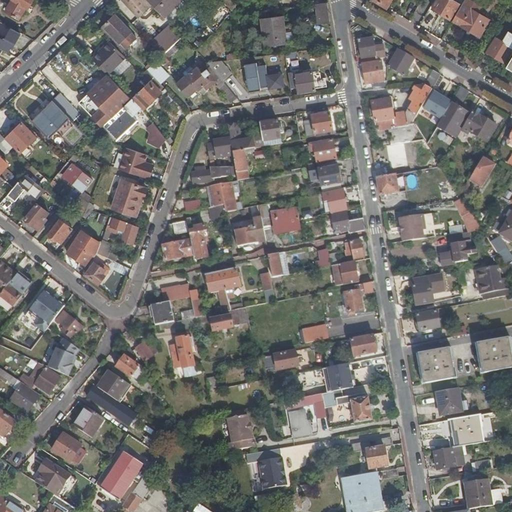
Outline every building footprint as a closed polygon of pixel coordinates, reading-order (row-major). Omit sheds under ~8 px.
[(33,0),(3,0),(10,4),(6,11),(19,19),(26,6),(28,8),(33,0)] [(151,6),(145,0),(120,0),(137,18),(139,16),(141,17),(144,15),(147,12),(147,9),(151,6)] [(179,0),(146,0),(164,18),(165,18),(163,16),(179,0)] [(233,16),(238,1),(236,0),(230,0),(227,10),(231,13),(233,16)] [(255,13),(269,11),(267,0),(260,0),(262,6),(255,7),(255,13)] [(372,0),(387,8),(392,0),(372,0)] [(438,0),(433,10),(450,19),(459,4),(453,1),(453,0),(438,0)] [(470,0),(465,0),(453,20),(460,25),(479,37),(489,20),(478,13),(469,8),(473,1),(470,0)] [(469,8),(478,13),(482,7),(473,1),(469,8)] [(330,22),(327,2),(316,4),(318,24),(330,22)] [(115,15),(103,26),(113,37),(119,43),(120,43),(126,49),(137,39),(131,33),(131,32),(115,15)] [(283,16),(261,18),(264,47),(286,44),(283,16)] [(113,37),(103,26),(100,29),(111,40),(113,37)] [(165,32),(172,39),(178,34),(170,26),(165,32)] [(0,46),(7,51),(10,46),(13,48),(21,33),(11,28),(5,39),(0,36),(0,46)] [(511,32),(510,31),(503,42),(496,37),(487,52),(487,53),(486,55),(493,60),(495,57),(504,63),(511,49),(511,32)] [(160,51),(163,55),(165,53),(171,47),(177,42),(181,38),(178,34),(172,39),(160,51)] [(180,45),(186,40),(183,36),(181,38),(177,42),(180,45)] [(376,57),(374,44),(373,38),(358,41),(361,56),(362,59),(376,57)] [(91,58),(107,75),(112,70),(117,75),(120,74),(131,63),(109,41),(91,58)] [(171,47),(175,51),(181,46),(180,45),(177,42),(171,47)] [(392,60),(396,54),(385,49),(384,43),(374,44),(376,57),(377,60),(386,58),(392,59),(392,60)] [(165,53),(169,57),(175,51),(171,47),(165,53)] [(414,60),(398,50),(396,54),(392,60),(388,67),(404,77),(414,60)] [(163,55),(162,56),(167,62),(171,59),(169,57),(165,53),(163,55)] [(231,75),(223,64),(220,61),(207,62),(210,66),(221,80),(223,82),(231,75)] [(386,89),(386,82),(384,82),(381,61),(362,64),(366,85),(373,84),(374,90),(386,89)] [(154,77),(160,83),(168,76),(155,62),(147,70),(154,77)] [(257,66),(257,63),(245,64),(248,93),(261,91),(260,87),(257,66)] [(266,65),(257,66),(260,87),(269,86),(267,75),(266,65)] [(214,82),(216,84),(221,80),(210,66),(206,69),(216,81),(214,82)] [(197,89),(198,91),(204,86),(206,89),(214,82),(216,81),(206,69),(204,72),(201,68),(199,70),(197,67),(193,71),(191,68),(184,74),(197,89)] [(147,83),(150,80),(154,77),(147,70),(142,75),(140,76),(147,83)] [(441,75),(433,71),(424,85),(432,90),(441,75)] [(194,91),(197,89),(184,74),(183,73),(182,72),(173,80),(188,97),(190,95),(192,98),(197,94),(194,91)] [(295,72),(288,73),(291,88),(297,87),(298,93),(316,91),(315,89),(322,88),(320,73),(313,75),(313,72),(296,75),(295,72)] [(283,73),(267,75),(269,86),(269,89),(285,87),(283,73)] [(78,103),(102,127),(103,126),(131,99),(107,75),(78,103)] [(161,92),(165,89),(160,83),(154,77),(150,80),(161,92)] [(141,107),(143,109),(148,104),(149,104),(161,92),(150,80),(147,83),(133,98),(141,107)] [(230,102),(236,97),(223,82),(221,80),(216,84),(215,85),(230,102)] [(461,87),(453,83),(449,90),(456,95),(461,87)] [(432,90),(424,85),(418,86),(410,99),(413,101),(406,113),(395,114),(395,119),(393,119),(390,99),(371,102),(376,131),(388,129),(391,145),(410,142),(417,131),(417,130),(412,122),(429,95),(432,90)] [(461,87),(456,95),(454,99),(462,103),(469,92),(461,87)] [(72,122),(80,114),(60,93),(32,121),(49,138),(57,131),(72,147),(84,134),(72,122)] [(436,100),(429,95),(412,122),(417,130),(428,111),(432,114),(434,112),(443,117),(448,109),(435,102),(436,100)] [(133,115),(141,107),(133,98),(131,99),(103,126),(117,140),(138,120),(133,115)] [(451,103),(448,109),(443,117),(437,127),(455,138),(460,129),(456,127),(460,121),(462,121),(467,113),(451,103)] [(496,126),(472,112),(461,130),(469,135),(470,133),(487,142),(496,126)] [(304,121),(307,139),(315,138),(314,134),(333,131),(330,113),(311,116),(311,120),(304,121)] [(278,120),(260,123),(260,126),(262,134),(264,146),(270,145),(269,140),(281,138),(278,120)] [(160,147),(165,138),(153,122),(147,127),(150,133),(149,142),(160,147)] [(22,123),(6,138),(20,152),(36,137),(22,123)] [(228,125),(228,126),(231,138),(233,152),(244,150),(255,148),(264,146),(262,134),(256,135),(255,135),(252,138),(241,140),(238,123),(228,125)] [(101,135),(97,131),(88,140),(92,144),(101,135)] [(216,146),(209,147),(213,166),(214,167),(222,166),(219,156),(233,154),(233,152),(231,138),(215,140),(216,146)] [(5,139),(0,143),(0,145),(5,151),(11,145),(5,139)] [(336,160),(333,140),(313,143),(317,164),(336,160)] [(420,140),(410,142),(413,161),(424,159),(420,140)] [(126,147),(124,154),(119,169),(139,176),(149,179),(152,170),(149,169),(151,164),(145,162),(147,155),(126,147)] [(237,175),(238,180),(244,179),(248,178),(244,150),(233,152),(233,154),(236,167),(237,175)] [(79,155),(74,153),(69,160),(70,161),(73,163),(79,155)] [(495,165),(483,158),(470,180),(482,188),(495,165)] [(73,163),(70,161),(61,173),(65,176),(73,166),(74,165),(73,163)] [(73,166),(65,176),(64,177),(82,191),(92,179),(78,168),(77,169),(73,166)] [(222,166),(214,167),(212,167),(212,171),(205,171),(204,166),(196,167),(196,172),(192,173),(193,183),(213,181),(213,178),(237,175),(236,167),(222,166)] [(323,192),(332,190),(331,185),(341,183),(337,166),(319,170),(322,187),(323,192)] [(319,170),(312,171),(315,188),(322,187),(319,170)] [(38,198),(46,188),(50,182),(44,177),(38,185),(26,175),(20,183),(18,182),(13,187),(7,195),(15,200),(25,187),(38,198)] [(395,175),(377,178),(380,196),(398,193),(395,175)] [(112,208),(133,216),(140,197),(143,198),(146,188),(122,180),(112,208)] [(224,205),(225,212),(235,210),(234,207),(235,206),(233,193),(240,191),(238,183),(238,180),(224,183),(212,185),(215,206),(224,205)] [(207,186),(210,207),(215,206),(212,185),(207,186)] [(453,200),(462,199),(453,186),(447,188),(453,200)] [(331,214),(347,211),(343,190),(323,194),(325,202),(329,202),(331,214)] [(86,206),(93,198),(85,192),(78,200),(86,206)] [(140,197),(133,216),(137,217),(143,198),(140,197)] [(191,208),(204,206),(203,199),(190,202),(191,208)] [(84,216),(87,209),(76,201),(71,207),(84,216)] [(49,212),(37,203),(25,218),(37,228),(49,212)] [(95,207),(89,203),(87,209),(84,216),(84,217),(86,218),(92,210),(95,207)] [(271,233),(266,204),(259,206),(262,218),(265,235),(271,233)] [(211,221),(224,219),(223,213),(225,212),(224,205),(215,206),(210,207),(209,207),(211,221)] [(300,220),(297,208),(291,209),(283,210),(284,217),(274,218),(277,233),(301,228),(300,220)] [(348,217),(347,211),(331,214),(335,233),(350,231),(350,234),(365,230),(363,219),(352,221),(351,216),(348,217)] [(98,221),(105,224),(108,217),(100,215),(100,214),(99,214),(97,220),(98,220),(98,221)] [(511,214),(500,233),(511,240),(511,214)] [(400,218),(403,242),(425,239),(423,230),(426,230),(424,215),(400,218)] [(133,243),(139,227),(110,216),(102,240),(106,242),(110,231),(123,236),(122,240),(133,243)] [(238,246),(267,241),(265,235),(262,218),(255,219),(256,227),(250,228),(248,222),(240,223),(242,229),(236,230),(238,246)] [(72,228),(60,219),(48,234),(56,240),(57,239),(61,242),(72,228)] [(194,255),(195,257),(196,256),(197,259),(208,257),(204,237),(207,236),(205,225),(196,227),(195,221),(191,222),(190,219),(187,220),(189,231),(191,239),(194,255)] [(187,220),(174,223),(176,233),(189,231),(187,220)] [(486,236),(497,254),(504,249),(493,232),(486,236)] [(92,257),(94,258),(97,253),(101,243),(94,240),(82,233),(67,252),(86,265),(92,257)] [(194,255),(191,239),(184,240),(181,241),(163,245),(166,260),(194,255)] [(103,256),(115,261),(119,251),(112,249),(114,244),(106,242),(102,240),(101,243),(97,253),(103,256)] [(361,240),(346,243),(347,249),(346,250),(347,256),(353,255),(354,259),(364,257),(361,240)] [(466,248),(466,242),(453,243),(454,263),(468,262),(467,255),(472,255),(471,248),(466,248)] [(330,255),(328,248),(320,250),(321,260),(317,261),(318,268),(332,266),(330,255)] [(497,254),(501,260),(504,264),(511,260),(504,249),(497,254)] [(290,274),(285,252),(280,253),(285,275),(290,274)] [(94,258),(92,259),(95,261),(85,273),(98,284),(105,275),(102,273),(105,269),(98,263),(103,256),(97,253),(94,258)] [(280,253),(269,256),(273,278),(285,275),(280,253)] [(338,253),(330,255),(332,266),(333,266),(340,264),(338,253)] [(5,264),(0,260),(0,295),(15,276),(4,266),(5,264)] [(359,282),(355,262),(340,264),(333,266),(337,286),(359,282)] [(17,274),(5,264),(4,266),(15,276),(17,274)] [(482,294),(484,300),(509,296),(505,278),(500,279),(497,265),(478,269),(480,283),(478,283),(480,294),(482,294)] [(238,269),(222,272),(226,289),(233,287),(241,285),(238,269)] [(33,281),(19,271),(17,274),(15,276),(0,295),(14,306),(33,281)] [(226,289),(222,272),(207,275),(210,292),(220,290),(221,295),(222,295),(224,303),(225,303),(226,311),(230,310),(231,310),(228,297),(226,289)] [(273,289),(270,273),(262,274),(265,290),(273,289)] [(411,280),(416,306),(434,303),(432,295),(435,295),(434,293),(443,291),(440,275),(411,280)] [(174,298),(170,278),(153,281),(157,302),(174,298)] [(372,283),(356,286),(357,290),(345,293),(348,312),(349,312),(349,315),(353,314),(352,312),(363,310),(361,294),(360,291),(365,291),(365,294),(373,292),(372,283)] [(233,287),(226,289),(228,297),(234,296),(233,287)] [(51,324),(66,304),(46,288),(35,303),(47,312),(43,318),(51,324)] [(190,292),(191,297),(194,310),(194,315),(202,313),(197,291),(190,292)] [(154,317),(155,325),(160,324),(174,321),(170,301),(151,305),(151,306),(154,317)] [(249,322),(246,307),(231,310),(230,310),(231,315),(220,317),(211,319),(213,331),(234,327),(233,325),(249,322)] [(181,312),(182,320),(193,318),(195,317),(194,315),(194,310),(181,312)] [(64,311),(61,316),(65,320),(61,324),(71,331),(72,330),(77,334),(83,327),(64,311)] [(437,311),(417,314),(420,331),(440,328),(437,311)] [(193,318),(194,322),(211,319),(210,314),(195,317),(193,318)] [(174,321),(160,324),(161,328),(173,326),(173,327),(194,323),(194,322),(193,318),(182,320),(174,321)] [(449,329),(451,337),(466,334),(464,326),(449,329)] [(311,341),(326,338),(325,332),(310,334),(311,341)] [(351,340),(352,342),(355,355),(355,357),(376,353),(373,335),(351,340)] [(189,336),(178,339),(179,345),(171,346),(175,368),(183,367),(183,368),(195,366),(189,336)] [(511,344),(511,337),(476,343),(481,373),(511,367),(511,344)] [(64,339),(64,340),(57,348),(48,367),(63,374),(67,375),(72,366),(70,365),(74,356),(79,350),(64,339)] [(153,355),(148,347),(145,342),(136,348),(145,361),(154,355),(153,355)] [(154,343),(148,347),(153,355),(160,351),(154,343)] [(136,357),(130,348),(117,367),(143,385),(149,376),(143,367),(134,361),(136,357)] [(457,378),(452,348),(417,354),(422,383),(457,378)] [(299,365),(296,350),(274,354),(277,370),(299,365)] [(47,366),(40,363),(33,374),(33,373),(30,377),(24,373),(19,381),(23,383),(32,389),(35,385),(50,394),(61,378),(61,377),(46,368),(47,366)] [(348,363),(329,367),(321,369),(326,393),(348,389),(353,387),(348,363)] [(48,367),(47,366),(46,368),(61,377),(63,374),(48,367)] [(19,380),(0,367),(0,374),(15,384),(19,380)] [(193,374),(192,368),(178,370),(179,376),(193,374)] [(130,384),(109,369),(98,387),(106,393),(118,401),(130,384)] [(210,391),(217,389),(215,377),(207,378),(210,391)] [(22,384),(20,388),(11,401),(28,412),(39,395),(22,384)] [(462,411),(459,388),(437,392),(440,415),(462,411)] [(118,401),(106,393),(105,396),(93,389),(88,399),(115,413),(117,409),(123,412),(126,407),(118,401)] [(348,389),(326,393),(322,394),(324,401),(324,406),(351,401),(350,400),(350,397),(348,389)] [(296,407),(324,401),(322,394),(295,399),(296,407)] [(369,397),(350,400),(351,401),(354,423),(373,420),(369,397)] [(92,437),(104,418),(86,406),(74,425),(92,437)] [(324,417),(322,406),(316,407),(318,419),(324,417)] [(244,415),(243,409),(231,412),(232,417),(229,418),(234,442),(230,442),(231,450),(256,446),(254,438),(253,438),(251,430),(253,430),(251,422),(248,423),(247,414),(244,415)] [(0,433),(5,438),(16,422),(0,410),(0,433)] [(294,437),(312,434),(309,421),(306,421),(304,410),(289,413),(294,437)] [(482,425),(481,415),(444,421),(447,438),(448,438),(449,448),(461,446),(484,442),(481,426),(482,425)] [(81,445),(64,433),(52,450),(70,462),(81,445)] [(393,445),(392,437),(390,438),(390,437),(378,439),(379,447),(377,447),(370,449),(367,449),(370,468),(388,465),(385,447),(393,445)] [(352,451),(367,449),(370,449),(369,441),(351,444),(352,451)] [(449,448),(434,451),(437,469),(456,466),(454,456),(462,455),(461,446),(449,448)] [(284,470),(280,449),(253,453),(246,455),(248,467),(259,464),(264,492),(287,488),(285,477),(284,478),(283,471),(284,470)] [(123,454),(143,466),(145,464),(125,451),(123,454)] [(139,483),(143,477),(148,470),(143,466),(123,454),(101,488),(120,500),(134,479),(139,483)] [(32,479),(37,482),(43,473),(39,471),(47,459),(45,458),(32,479)] [(37,482),(54,494),(57,496),(71,475),(47,459),(39,471),(43,473),(37,482)] [(477,471),(490,469),(488,460),(476,462),(477,471)] [(395,469),(394,469),(380,472),(381,479),(397,477),(395,469)] [(371,473),(345,478),(346,486),(371,481),(373,481),(371,473)] [(57,496),(61,499),(70,486),(72,487),(77,479),(71,475),(57,496)] [(132,492),(142,499),(152,483),(143,477),(139,483),(132,492)] [(469,509),(492,505),(488,479),(465,483),(468,501),(469,509)] [(371,481),(346,486),(350,511),(372,511),(378,511),(373,481),(371,481)] [(132,492),(124,506),(134,511),(142,499),(132,492)] [(45,511),(77,511),(79,510),(75,508),(61,499),(57,496),(54,494),(48,503),(50,505),(45,511)] [(13,504),(1,496),(0,497),(0,511),(24,511),(21,509),(22,507),(15,502),(13,504)]
